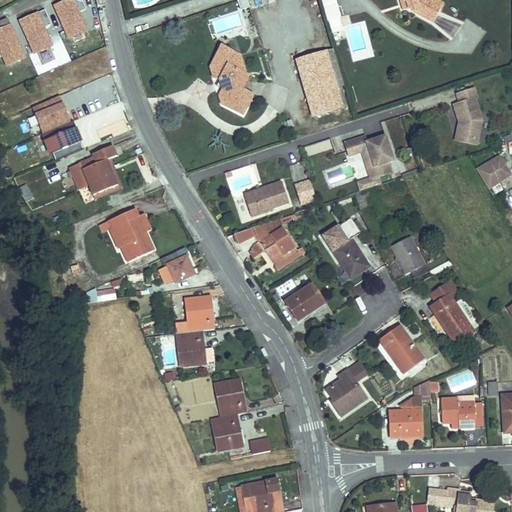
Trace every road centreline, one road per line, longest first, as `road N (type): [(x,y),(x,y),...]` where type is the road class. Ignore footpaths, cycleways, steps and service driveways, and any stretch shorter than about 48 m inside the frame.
road 1 (tertiary): [(295,379),(145,125),(108,0)]
road 2 (residential): [(295,379),(377,316),(380,293)]
